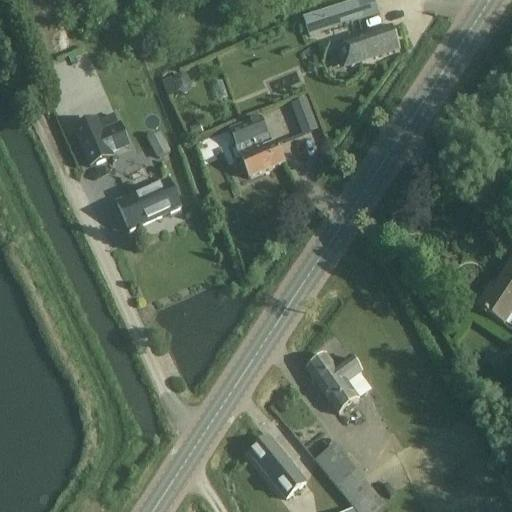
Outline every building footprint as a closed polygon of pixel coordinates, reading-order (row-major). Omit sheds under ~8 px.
[(320,14),(327,33),(364,22),(357,2),(320,14)] [(350,69),(398,53),(391,30),(342,46),(350,69)] [(291,107),(302,137),(317,131),(306,101),(291,107)] [(96,122),(74,132),(90,169),(107,161),(112,159),(108,150),(126,142),(125,139),(119,126),(118,127),(114,117),(97,124),(96,122)] [(229,134),(228,134),(238,156),(248,181),(283,165),(275,147),(272,148),(260,121),(258,121),(229,134)] [(147,142),(156,161),(170,154),(161,136),(147,142)] [(124,201),(124,202),(116,205),(128,234),(137,230),(181,210),(168,182),(124,201)] [(504,326),(511,313),(511,263),(495,288),(492,285),(477,308),(504,326)] [(350,359),(336,369),(326,356),(306,371),(338,416),(372,392),(360,377),(362,375),(350,359)] [(268,440),(248,456),(286,502),(306,486),(268,440)] [(334,448),(314,464),(353,511),(383,511),(385,510),(334,448)]
